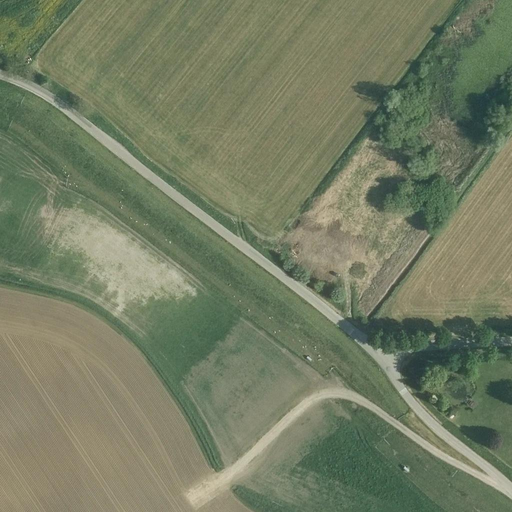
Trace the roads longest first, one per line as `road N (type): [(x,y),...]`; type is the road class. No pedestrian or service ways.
road 1 (tertiary): [(374,351),(74,115),(0,75)]
road 2 (track): [(415,439),(360,399),(318,394),(189,501)]
road 3 (tertiary): [(511,490),(421,413),(374,351)]
road 4 (tertiary): [(511,342),(374,351)]
